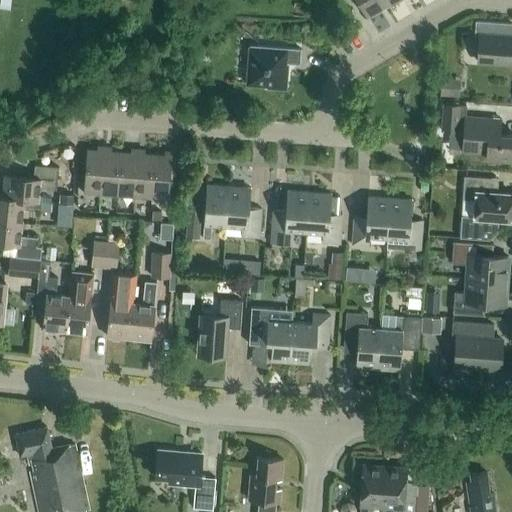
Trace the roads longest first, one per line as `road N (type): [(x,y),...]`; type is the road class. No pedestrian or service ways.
road 1 (residential): [(322,428),(0,382)]
road 2 (residential): [(0,152),(123,124),(321,137)]
road 3 (residential): [(321,137),(335,86),(349,72),(453,8),(511,5)]
road 4 (residential): [(511,435),(322,428)]
